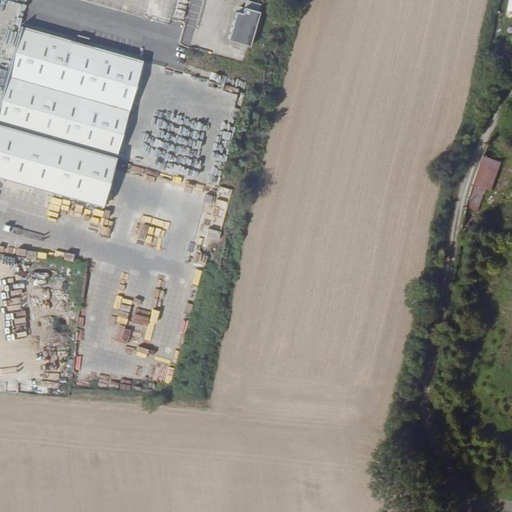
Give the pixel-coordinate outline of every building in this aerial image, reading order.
[(84,18),(28,0),(22,21),(78,38),(84,18)] [(196,27),(203,10),(191,6),(184,23),(196,27)] [(254,31),(257,32),(261,33),(266,16),(260,14),(254,31)] [(145,61),(25,24),(0,104),(0,174),(101,206),(145,61)] [(253,47),(257,32),(254,31),(240,27),(236,42),(253,47)] [(505,163),(487,157),(473,194),(469,207),(480,211),(488,189),(495,191),(505,163)] [(130,171),(144,174),(145,166),(132,163),(130,171)] [(205,228),(203,236),(216,238),(217,230),(205,228)] [(9,252),(10,245),(2,244),(1,251),(9,252)] [(53,258),(54,252),(24,248),(23,255),(53,258)] [(7,293),(21,291),(19,278),(6,280),(7,293)] [(121,311),(129,313),(131,302),(123,300),(121,311)] [(145,326),(148,314),(132,310),(129,322),(145,326)] [(118,312),(116,317),(126,321),(128,315),(118,312)] [(119,345),(122,337),(110,334),(108,342),(119,345)] [(151,349),(154,339),(139,334),(136,344),(151,349)] [(29,381),(29,366),(11,366),(12,381),(29,381)] [(108,374),(106,385),(127,389),(129,377),(108,374)] [(493,509),(511,509),(511,493),(493,494),(493,509)]
